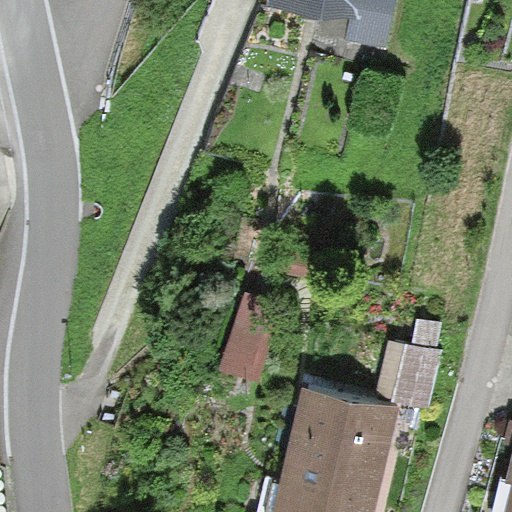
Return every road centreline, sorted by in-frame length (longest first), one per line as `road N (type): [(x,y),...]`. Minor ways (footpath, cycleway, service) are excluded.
road 1 (residential): [(14,0),(40,164),(24,421),(34,511)]
road 2 (residential): [(440,511),(511,242)]
